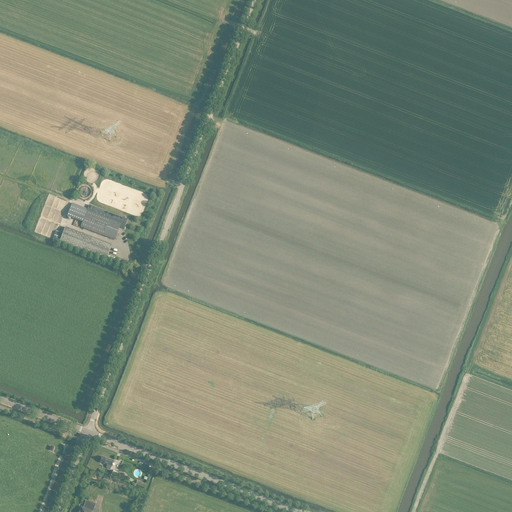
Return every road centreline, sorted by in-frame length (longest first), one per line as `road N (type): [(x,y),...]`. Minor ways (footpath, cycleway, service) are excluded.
road 1 (unclassified): [(88,431),(254,0)]
road 2 (tertiary): [(300,511),(88,431)]
